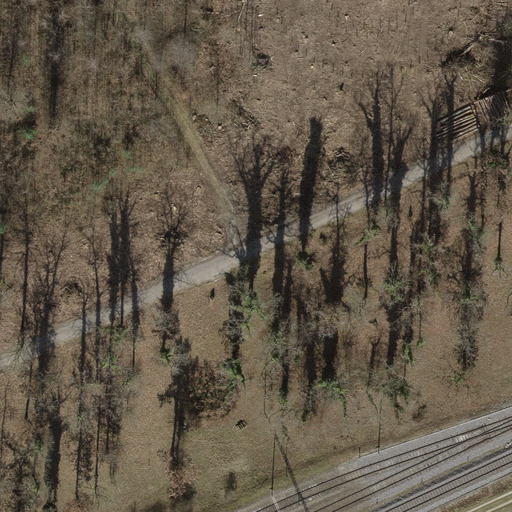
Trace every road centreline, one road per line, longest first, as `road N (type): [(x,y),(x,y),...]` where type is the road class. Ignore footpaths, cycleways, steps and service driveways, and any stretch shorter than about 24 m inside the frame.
road 1 (track): [(0,362),(511,128)]
road 2 (track): [(112,0),(253,243)]
